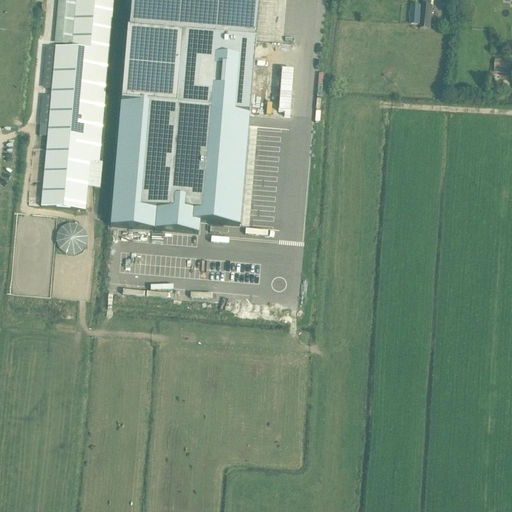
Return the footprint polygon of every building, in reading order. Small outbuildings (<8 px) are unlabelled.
[(99,163),(109,53),(113,0),(59,0),(56,44),(71,46),(71,50),(48,48),(45,90),(51,90),(51,98),(44,97),(41,126),(48,126),(40,208),(85,212),(90,162),(99,163)] [(111,210),(110,226),(198,234),(199,223),(239,226),(248,115),(249,115),(249,112),(250,112),(249,112),(251,85),(252,85),(251,85),(252,81),(251,81),(254,46),(255,46),(255,43),(254,43),(257,0),(130,0),(129,29),(128,32),(127,32),(126,32),(126,33),(126,38),(126,39),(124,63),(123,66),(120,104),(112,205),(111,210)] [(422,8),(420,22),(419,30),(429,31),(432,7),(422,6),(422,8)] [(412,7),(410,25),(419,26),(420,8),(412,7)] [(268,47),(267,60),(291,62),(292,49),(268,47)]
